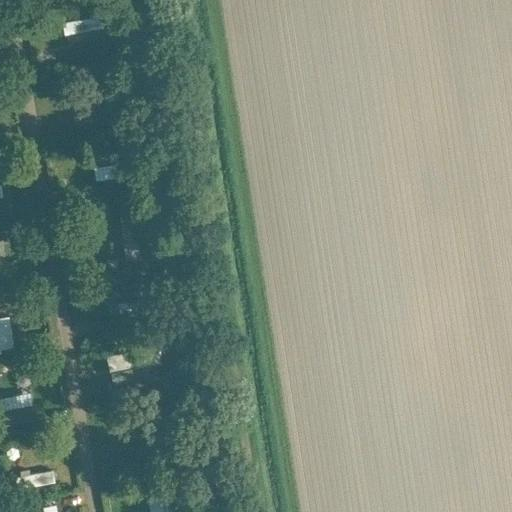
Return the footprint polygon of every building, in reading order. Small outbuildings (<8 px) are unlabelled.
[(103,27),(101,15),(63,22),(65,34),(103,27)] [(127,166),(127,155),(109,156),(110,167),(127,166)] [(132,208),(138,253),(152,251),(146,206),(132,208)] [(171,374),(162,376),(165,388),(173,386),(171,374)] [(67,462),(44,462),(44,475),(67,474),(67,462)]
